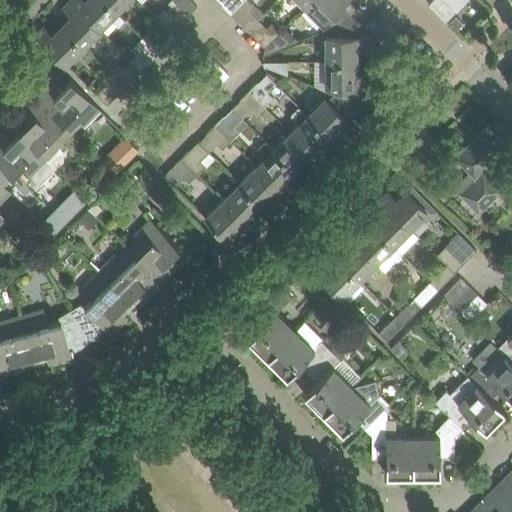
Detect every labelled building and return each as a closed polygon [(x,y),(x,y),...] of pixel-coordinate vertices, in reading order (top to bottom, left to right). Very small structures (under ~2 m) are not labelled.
[(101,28),(100,27),(72,0),(70,0),(64,6),(72,15),(62,24),(83,45),(101,28)] [(119,26),(127,18),(118,9),(117,10),(106,0),(72,0),(100,27),(110,17),(119,26)] [(106,0),(117,10),(118,9),(127,0),(106,0)] [(173,16),(165,25),(172,32),(180,24),(183,28),(193,18),(189,14),(174,0),(170,0),(168,2),(172,7),(168,11),(173,16)] [(174,0),(189,14),(197,5),(192,0),(174,0)] [(222,4),(231,13),(243,0),(225,0),(226,0),(222,4)] [(255,5),(250,0),(243,0),(231,13),(239,21),(243,18),(251,26),(258,19),(250,11),(255,5)] [(324,23),(328,18),(334,25),(363,13),(349,0),(311,0),(306,5),(324,23)] [(431,0),(429,3),(446,20),(465,0),(431,0)] [(334,35),(327,35),(327,60),(357,60),(357,47),(368,47),(368,36),(363,35),(363,14),(363,13),(334,25),(334,35)] [(272,22),(266,27),(258,19),(251,26),(260,34),(256,38),(265,47),(279,32),(281,30),(272,22)] [(66,63),(83,45),(62,24),(53,34),(45,26),(37,33),(66,63)] [(157,33),(155,31),(152,28),(143,37),(159,52),(168,43),(165,40),(172,32),(165,25),(157,33)] [(263,53),(263,55),(293,42),(281,30),(279,32),(265,47),(264,48),(264,50),(264,51),(263,53)] [(146,59),(149,62),(159,52),(143,37),(134,45),(137,48),(139,50),(131,59),(138,66),(146,59)] [(117,62),(109,70),(125,86),(134,77),(131,74),(138,66),(131,59),(123,67),(117,62)] [(357,74),(357,60),(327,60),(327,85),(335,85),(335,92),(364,106),(364,85),(368,85),(368,74),(357,74)] [(277,61),(263,61),(263,63),(264,65),(275,69),(277,64),(277,61)] [(115,96),(125,86),(109,70),(99,79),(105,84),(96,93),(104,101),(112,93),(115,96)] [(258,80),(249,89),(265,105),(273,96),(282,88),(266,72),(266,73),(269,76),(262,84),(258,80)] [(53,80),(37,97),(71,131),(80,122),(83,125),(100,108),(71,79),(62,88),(53,80)] [(243,102),(236,110),(243,117),(252,109),(253,111),(256,114),(265,105),(249,89),(240,99),(243,102)] [(349,121),(364,106),(335,92),(327,99),(324,96),(307,113),(329,135),(338,126),(347,134),(354,126),(349,121)] [(64,160),(64,150),(61,147),(66,143),(63,140),(71,131),(37,97),(20,113),(29,121),(20,130),(57,167),(64,160)] [(298,105),(290,114),(299,122),(290,131),(299,139),(320,160),(327,153),(319,145),(329,135),(307,113),(307,114),(298,105)] [(224,114),(215,123),(231,139),(240,131),(236,127),(235,125),(243,117),(236,110),(228,118),(224,114)] [(209,136),(202,144),(209,151),(217,142),(219,145),(222,148),(231,139),(215,123),(206,133),(209,136)] [(479,212),(502,189),(495,182),(510,167),(497,155),(507,145),(487,125),(456,156),(471,172),(455,187),(479,212)] [(33,176),(41,184),(57,167),(20,130),(11,139),(2,131),(0,133),(0,180),(3,184),(4,183),(22,165),(33,176)] [(305,160),(313,168),(320,160),(299,139),(290,131),(273,148),(295,169),(305,160)] [(264,139),(257,147),(266,156),(257,165),(286,194),(294,187),(285,179),(295,169),(273,148),(264,139)] [(120,143),(104,159),(117,173),(133,157),(120,143)] [(190,148),(181,157),(197,173),(205,165),(202,162),(200,159),(209,151),(202,144),(194,152),(190,148)] [(188,182),(197,173),(181,157),(172,167),(175,170),(167,178),(175,186),(183,177),(188,182)] [(286,194),(257,165),(240,182),(261,203),(271,193),(279,202),(286,194)] [(0,221),(5,217),(0,211),(0,200),(11,190),(4,183),(3,184),(0,180),(0,221)] [(117,198),(125,190),(117,182),(108,190),(117,198)] [(261,203),(240,182),(223,199),(252,228),(260,221),(251,213),(261,203)] [(411,227),(414,224),(421,217),(426,222),(438,211),(411,184),(396,199),(388,191),(381,198),(411,227)] [(374,205),(382,214),(372,223),(394,244),(411,227),(381,198),(374,205)] [(245,236),(252,228),(223,199),(206,216),(227,237),(237,227),(245,236)] [(96,201),(90,208),(97,215),(104,208),(96,201)] [(134,234),(136,237),(128,246),(163,281),(179,265),(171,256),(180,247),(151,218),(136,232),(134,234)] [(385,269),(402,253),(393,245),(394,244),(372,223),(363,233),(355,225),(347,232),(377,262),(385,269)] [(463,262),(477,249),(459,231),(446,245),(463,262)] [(340,240),(348,248),(338,257),(360,279),(377,262),(347,232),(340,240)] [(447,262),(430,280),(438,288),(463,262),(446,245),(440,250),(438,253),(447,262)] [(119,255),(116,252),(100,269),(129,298),(138,289),(146,298),(163,281),(128,246),(119,255)] [(343,296),(360,279),(338,257),(329,267),(321,259),(313,267),(343,296)] [(86,305),(82,301),(70,308),(89,341),(103,333),(101,328),(104,325),(111,333),(128,316),(120,307),(129,298),(100,269),(83,286),(94,297),(86,305)] [(444,293),(453,302),(470,285),(461,276),(444,293)] [(438,288),(430,280),(413,298),(421,305),(438,288)] [(453,302),(462,311),(478,294),(470,285),(453,302)] [(268,358),(296,329),(295,329),(278,311),(292,296),(282,286),(249,320),(258,329),(249,339),(268,358)] [(487,302),(478,294),(462,311),(470,319),(487,302)] [(421,305),(413,298),(397,315),(404,322),(421,305)] [(49,323),(44,308),(22,315),(33,354),(45,351),(48,362),(71,356),(68,346),(72,345),(75,349),(89,341),(70,308),(59,315),(60,320),(49,323)] [(0,372),(1,376),(24,369),(21,358),(33,354),(22,315),(0,320),(0,322),(3,335),(0,335),(0,372)] [(387,340),(404,322),(397,315),(379,332),(387,340)] [(324,338),(304,320),(295,329),(296,329),(268,358),(287,376),(303,360),(312,369),(331,350),(322,340),(324,338)] [(511,332),(498,347),(506,355),(511,360),(511,332)] [(472,359),(479,366),(470,376),(478,384),(489,394),(498,385),(511,398),(511,360),(506,355),(498,347),(491,340),(472,359)] [(305,394),(324,413),(352,385),(333,367),(341,359),(331,350),(312,369),(321,378),(305,394)] [(478,384),(470,376),(468,374),(450,392),(446,389),(436,399),(451,414),(460,423),(470,414),(486,430),(505,410),(489,394),(478,384)] [(359,415),(368,424),(369,424),(385,408),(387,405),(377,395),(379,395),(375,379),(352,386),(352,385),(324,413),(343,432),(359,415)] [(369,424),(368,424),(365,427),(372,434),(372,452),(387,452),(387,474),(414,474),(414,434),(396,435),(396,417),(388,417),(388,411),(385,408),(369,424)] [(440,425),(430,434),(414,434),(414,474),(441,474),(441,451),(455,451),(455,435),(463,426),(460,423),(451,414),(440,425)] [(488,493),(479,503),(486,510),(495,500),(488,493)] [(502,509),(505,511),(511,511),(511,500),(502,509)] [(483,511),(486,510),(479,503),(470,511),(483,511)]
